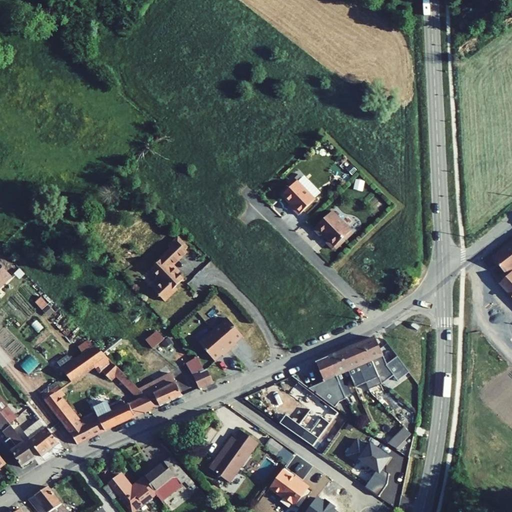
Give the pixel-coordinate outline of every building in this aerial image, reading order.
[(345,166),(344,174),(353,175),(354,167),(345,166)] [(297,180),(281,195),(294,208),(292,209),(298,215),(315,199),(297,180)] [(354,188),(361,190),(363,182),(356,180),(354,188)] [(344,241),(342,239),(351,231),(332,211),(313,229),(322,239),(324,237),(328,241),(326,243),(332,249),(336,249),(344,241)] [(353,233),(351,231),(342,239),(344,241),(353,233)] [(187,252),(185,250),(187,248),(178,238),(168,248),(170,249),(179,259),(187,252)] [(511,241),(492,258),(504,272),(511,265),(511,241)] [(173,265),(163,256),(154,265),(155,266),(151,269),(164,282),(155,291),(165,301),(177,289),(175,287),(183,279),(177,273),(174,269),(175,268),(173,265)] [(0,287),(10,277),(0,266),(0,287)] [(511,296),(511,271),(507,276),(499,283),(511,296)] [(242,336),(227,318),(213,331),(230,350),(236,344),(235,342),(242,336)] [(213,331),(199,343),(214,360),(221,354),(223,356),(230,350),(213,331)] [(163,339),(157,332),(139,346),(145,354),(163,339)] [(120,337),(101,351),(105,356),(123,341),(120,337)] [(162,343),(166,347),(171,342),(168,338),(162,343)] [(387,364),(375,338),(363,343),(371,360),(378,377),(381,385),(394,375),(398,381),(407,374),(395,358),(387,364)] [(363,364),(371,360),(363,343),(352,348),(363,375),(367,373),(363,364)] [(82,355),(94,368),(97,366),(108,358),(105,356),(101,351),(96,346),(82,355)] [(351,378),(352,380),(363,375),(352,348),(340,353),(351,378)] [(345,380),(351,378),(340,353),(328,358),(346,397),(351,395),(345,380)] [(94,368),(82,355),(75,360),(86,373),(94,368)] [(58,363),(62,369),(73,362),(68,356),(58,363)] [(409,372),(397,356),(395,358),(407,374),(409,372)] [(186,364),(199,388),(213,382),(207,369),(204,370),(197,357),(186,364)] [(122,382),(127,377),(108,358),(97,366),(112,380),(116,376),(122,382)] [(346,399),(346,397),(328,358),(316,363),(324,381),(308,389),(334,408),(339,402),(346,399)] [(86,373),(75,360),(73,362),(62,369),(72,383),(86,373)] [(151,391),(159,406),(182,396),(171,373),(162,378),(164,383),(156,387),(156,388),(151,391)] [(127,377),(122,382),(140,400),(138,401),(145,413),(157,407),(146,397),(144,394),(139,390),(127,377)] [(381,385),(378,377),(366,382),(367,384),(369,390),(381,385)] [(164,383),(162,378),(139,390),(144,394),(146,397),(157,407),(159,406),(151,391),(156,388),(156,387),(164,383)] [(57,383),(40,394),(71,432),(77,444),(135,417),(129,405),(125,407),(123,402),(110,407),(107,402),(94,409),(96,413),(78,422),(55,393),(61,389),(57,383)] [(290,394),(322,419),(324,416),(328,410),(331,412),(333,409),(298,383),(290,394)] [(0,411),(9,423),(16,418),(0,398),(0,411)] [(22,467),(35,458),(24,442),(9,423),(0,411),(0,428),(16,448),(12,450),(22,467)] [(286,415),(279,426),(296,438),(303,428),(286,415)] [(41,421),(26,433),(31,439),(29,440),(42,457),(59,443),(41,421)] [(387,443),(397,449),(412,435),(404,426),(387,443)] [(258,443),(240,430),(218,461),(216,460),(210,469),(229,483),(258,443)] [(271,438),(264,447),(276,456),(282,448),(283,448),(271,438)] [(358,459),(368,445),(359,439),(347,455),(356,462),(358,459)] [(392,457),(371,442),(368,445),(358,459),(376,472),(380,475),(383,471),(392,457)] [(288,465),(294,456),(282,448),(276,456),(288,465)] [(170,457),(143,478),(156,494),(162,502),(182,485),(180,483),(184,481),(189,486),(193,482),(170,457)] [(295,508),(310,487),(284,469),(269,489),(295,508)] [(380,475),(376,472),(365,487),(379,497),(387,486),(389,475),(383,471),(380,475)] [(129,489),(132,486),(122,474),(118,476),(129,489)] [(112,500),(118,496),(131,511),(133,511),(156,494),(143,478),(132,486),(129,489),(118,476),(103,488),(112,500)] [(47,511),(74,511),(75,511),(74,511),(69,511),(62,504),(48,487),(33,496),(47,511)] [(337,511),(318,496),(305,511),(337,511)]
